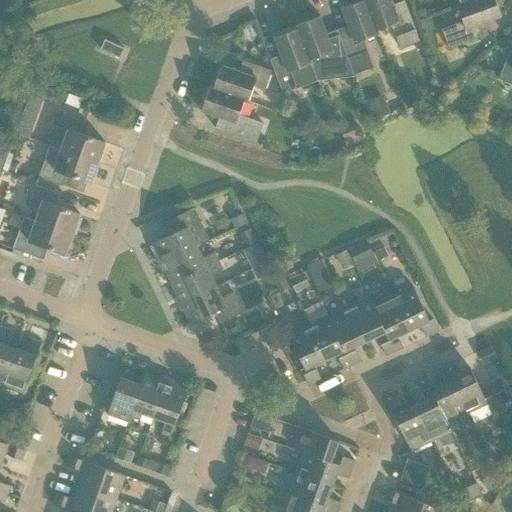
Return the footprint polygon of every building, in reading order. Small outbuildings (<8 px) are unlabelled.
[(347,58),(353,74),(372,66),(362,39),(378,33),(377,30),(376,30),(364,0),(361,0),(341,8),(348,25),(337,29),(347,58)] [(364,0),(376,30),(377,30),(391,24),(400,47),(419,40),(403,0),(392,4),(390,0),(364,0)] [(501,16),(494,0),(472,0),(461,4),(461,3),(457,5),(463,20),(441,29),(448,48),(487,33),(483,22),(501,16)] [(297,28),(314,76),(316,80),(317,80),(316,75),(331,70),(333,77),(351,70),(336,30),(325,34),(319,16),(295,25),(297,28)] [(314,76),(297,28),(274,37),(281,54),(270,59),(282,92),(294,88),(296,83),(314,76)] [(124,48),(104,39),(99,49),(119,58),(124,48)] [(511,51),(509,50),(498,78),(511,83),(511,51)] [(209,87),(248,101),(253,86),(264,89),(271,70),(242,60),(238,71),(221,65),(213,88),(209,86),(209,87)] [(248,101),(209,87),(201,110),(219,116),(215,128),(256,142),(263,123),(239,114),(244,100),(248,101)] [(28,93),(24,106),(36,111),(41,97),(28,93)] [(78,108),(82,98),(68,93),(65,102),(78,108)] [(390,113),(383,94),(365,101),(373,120),(390,113)] [(60,149),(98,162),(105,142),(80,133),(84,121),(60,113),(53,133),(65,137),(60,149)] [(98,162),(60,149),(56,161),(45,157),(38,177),(62,185),(66,173),(90,182),(98,162)] [(35,220),(72,233),(79,213),(55,204),(59,193),(35,184),(28,204),(39,208),(35,220)] [(210,239),(194,207),(167,219),(173,232),(152,242),(158,256),(156,257),(159,264),(196,246),(210,239)] [(248,222),(244,213),(231,218),(236,228),(248,222)] [(72,233),(35,220),(31,232),(19,228),(12,248),(36,256),(40,245),(65,253),(72,233)] [(256,242),(250,227),(240,232),(246,246),(256,242)] [(367,242),(348,250),(353,261),(372,254),(367,242)] [(202,257),(196,246),(159,264),(162,270),(165,269),(171,282),(218,260),(214,252),(202,257)] [(388,255),(384,246),(373,252),(377,260),(388,255)] [(175,297),(178,303),(215,286),(210,274),(222,269),(218,260),(171,282),(177,296),(175,297)] [(271,272),(266,262),(253,268),(257,278),(271,272)] [(328,279),(321,264),(309,270),(315,285),(328,279)] [(310,286),(304,272),(290,278),(296,292),(310,286)] [(392,295),(408,330),(419,324),(425,336),(438,330),(432,318),(428,319),(412,285),(392,295)] [(221,297),(215,286),(178,303),(181,309),(184,308),(190,322),(215,310),(221,321),(242,311),(233,291),(221,297)] [(397,335),(408,330),(392,295),(373,304),(372,304),(394,351),(402,347),(397,335)] [(385,355),(394,351),(372,304),(373,304),(369,296),(348,305),(365,340),(376,335),(385,355)] [(348,305),(328,315),(352,364),(360,360),(353,345),(365,340),(348,305)] [(352,364),(328,315),(308,324),(325,359),(336,354),(343,368),(352,364)] [(325,359),(308,324),(288,334),(304,367),(300,369),(308,385),(321,379),(314,364),(325,359)] [(0,328),(0,382),(2,383),(14,347),(3,343),(7,331),(0,328)] [(14,347),(2,383),(23,391),(40,342),(31,339),(26,351),(14,347)] [(444,366),(466,413),(487,403),(490,410),(511,401),(500,379),(480,389),(470,368),(458,374),(453,362),(444,366)] [(141,385),(141,384),(129,380),(134,368),(120,363),(115,376),(119,378),(107,413),(127,420),(132,409),(141,385)] [(447,422),(466,413),(444,366),(435,370),(441,382),(430,387),(447,422)] [(132,409),(127,420),(127,421),(137,424),(141,412),(153,416),(167,378),(160,375),(159,378),(145,373),(141,384),(141,385),(132,409)] [(425,400),(414,405),(431,440),(438,437),(442,446),(456,440),(451,430),(447,422),(430,387),(424,376),(416,380),(425,400)] [(173,380),(167,378),(153,416),(165,421),(160,433),(170,436),(187,388),(172,383),(173,380)] [(411,450),(431,440),(414,405),(403,411),(393,391),(380,397),(391,418),(394,416),(411,450)] [(270,417),(255,412),(250,426),(265,431),(270,417)] [(302,451),(351,469),(354,460),(333,452),(337,440),(301,427),(293,449),(302,452),(302,451)] [(262,438),(247,433),(244,444),(259,449),(262,438)] [(0,440),(0,463),(4,453),(21,459),(25,450),(0,440)] [(302,451),(302,452),(295,472),(331,485),(336,473),(348,477),(351,469),(302,451)] [(78,485),(116,498),(124,474),(69,455),(66,464),(83,471),(78,485)] [(422,487),(426,476),(404,468),(400,479),(422,487)] [(327,497),(331,485),(295,472),(288,493),(336,510),(340,501),(327,497)] [(0,489),(7,492),(9,485),(0,481),(0,489)] [(52,502),(81,511),(81,510),(85,511),(110,511),(116,498),(78,485),(73,498),(56,492),(52,502)] [(401,505),(398,511),(440,511),(441,508),(386,489),(383,498),(401,505)] [(479,496),(467,492),(463,503),(457,502),(453,511),(469,511),(471,506),(475,507),(479,496)] [(335,511),(336,510),(288,493),(281,511),(335,511)] [(238,511),(240,511),(231,495),(223,499),(220,511),(222,511),(238,511)]
